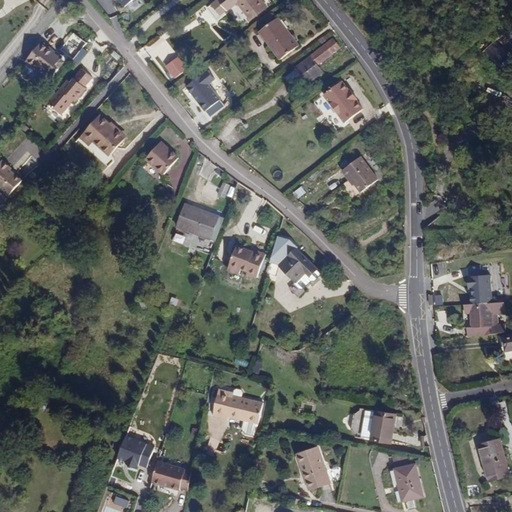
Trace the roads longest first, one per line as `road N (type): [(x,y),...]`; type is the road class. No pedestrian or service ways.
road 1 (residential): [(417,294),(373,290),(197,141),(79,0)]
road 2 (tertiary): [(323,0),(371,57),(411,141),(417,294)]
road 3 (unknown): [(416,225),(436,212),(450,161),(511,104)]
